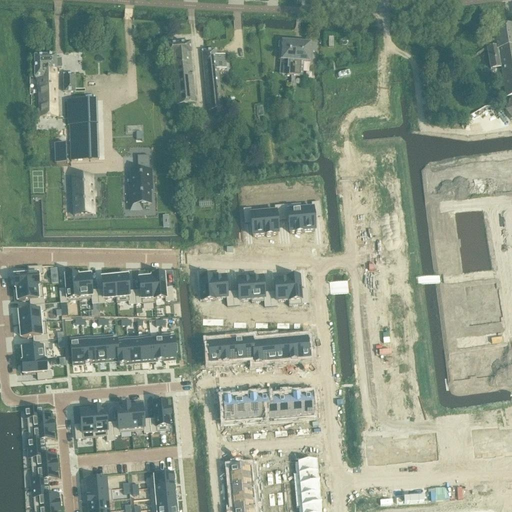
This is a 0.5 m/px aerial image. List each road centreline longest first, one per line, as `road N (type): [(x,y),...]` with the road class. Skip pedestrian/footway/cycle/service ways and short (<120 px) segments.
road 1 (residential): [(0,257),(316,262)]
road 2 (residential): [(341,151),(363,410),(331,423)]
road 3 (residential): [(327,381),(56,398)]
road 4 (residential): [(511,473),(336,483)]
